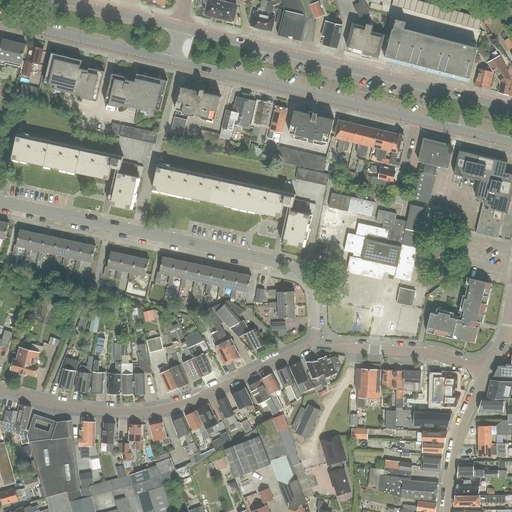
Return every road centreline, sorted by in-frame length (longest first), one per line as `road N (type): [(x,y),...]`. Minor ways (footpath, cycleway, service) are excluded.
road 1 (residential): [(311,340),(308,283),(289,265),(0,202)]
road 2 (tertiary): [(511,109),(179,29)]
road 3 (residential): [(311,340),(199,396),(150,411),(73,409),(0,391)]
road 4 (tertiary): [(172,61),(416,119)]
road 5 (residential): [(311,340),(436,353),(487,367)]
road 6 (tertiary): [(0,19),(172,61)]
road 7 (residential): [(487,367),(458,430),(445,511)]
road 8 (tertiary): [(179,29),(60,0)]
